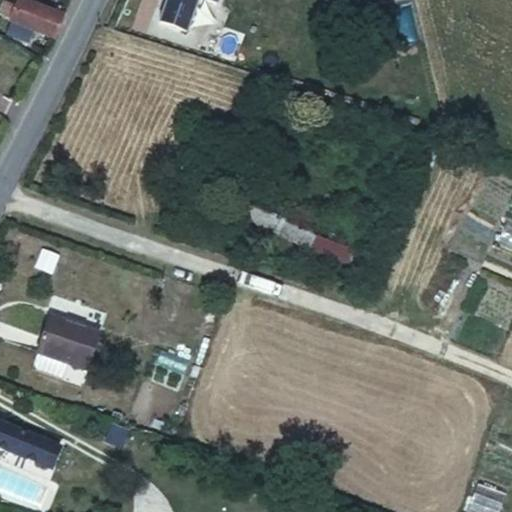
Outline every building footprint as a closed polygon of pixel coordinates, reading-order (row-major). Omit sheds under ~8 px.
[(15,0),(9,16),(49,34),(59,13),(30,0),(15,0)] [(159,0),(154,18),(179,27),(187,0),(159,0)] [(366,238),(247,185),(237,211),(355,262),(366,238)] [(90,321),(40,304),(29,340),(30,341),(63,351),(78,356),(90,321)] [(63,351),(30,341),(26,353),(29,357),(58,367),(63,351)] [(0,436),(7,417),(9,411),(0,408),(0,436)] [(42,429),(7,417),(0,436),(0,443),(34,454),(42,429)] [(67,437),(42,429),(34,454),(59,463),(67,437)]
